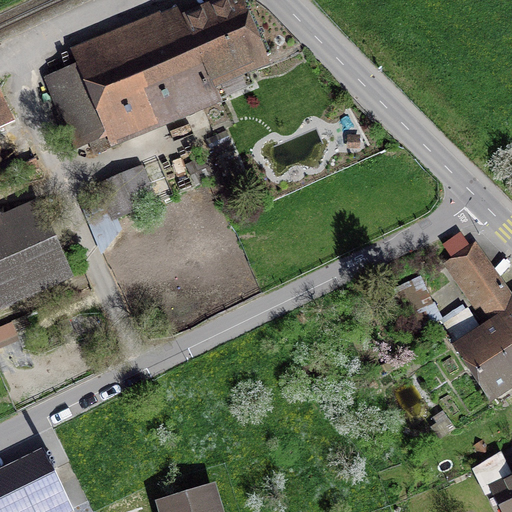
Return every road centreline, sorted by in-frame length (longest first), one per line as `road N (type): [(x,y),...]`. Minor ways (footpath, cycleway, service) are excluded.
road 1 (residential): [(0,438),(478,198)]
road 2 (tertiary): [(478,198),(279,0)]
